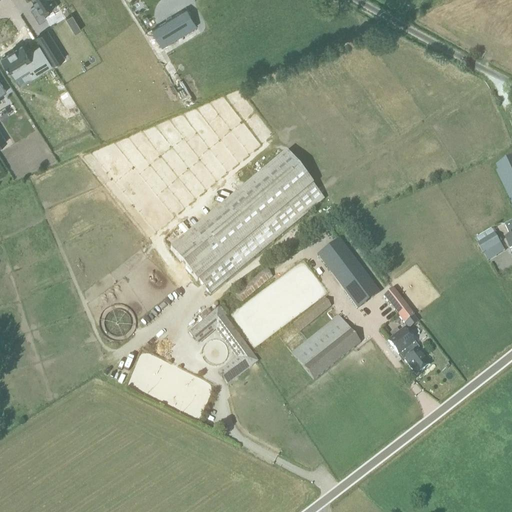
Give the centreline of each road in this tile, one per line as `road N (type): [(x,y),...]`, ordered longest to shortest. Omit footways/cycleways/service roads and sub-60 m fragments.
road 1 (unknown): [(182,297),(184,343),(218,389),(232,430),(336,491)]
road 2 (unclassified): [(309,511),(511,356)]
road 3 (unclassified): [(511,76),(359,0)]
